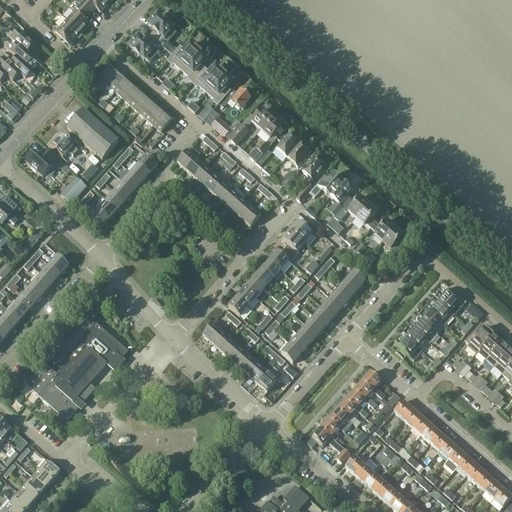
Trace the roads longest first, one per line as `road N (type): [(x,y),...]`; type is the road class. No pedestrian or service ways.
road 1 (tertiary): [(511,275),(202,0)]
road 2 (residential): [(294,206),(103,43)]
road 3 (residential): [(0,372),(101,257)]
road 4 (residential): [(127,511),(74,456),(57,456),(18,424)]
road 5 (residential): [(101,257),(0,164)]
road 6 (residential): [(268,425),(366,511)]
road 7 (residential): [(391,290),(294,206)]
road 8 (residential): [(268,425),(172,341)]
road 9 (residential): [(511,430),(444,373),(417,400)]
road 10 (residential): [(511,484),(417,400)]
road 11 (tertiary): [(83,66),(0,155)]
